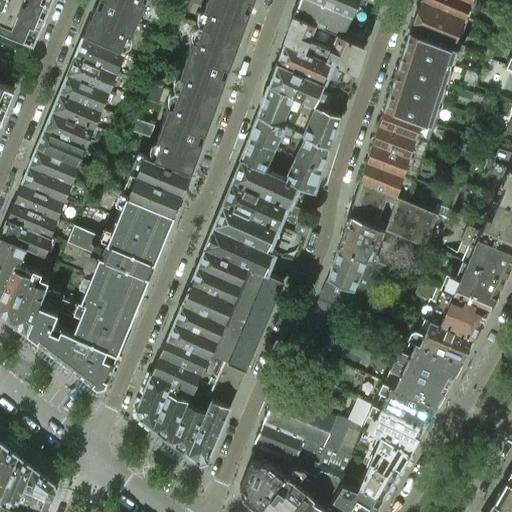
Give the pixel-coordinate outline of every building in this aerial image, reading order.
[(0,0),(0,27),(32,41),(49,0),(0,0)] [(123,50),(143,0),(96,0),(82,34),(123,50)] [(239,38),(252,0),(205,0),(197,23),(239,38)] [(371,19),(353,11),(350,10),(326,0),(297,0),(294,10),(344,32),(363,41),(371,19)] [(354,0),(326,0),(350,10),(354,0)] [(455,36),(464,13),(433,0),(419,0),(410,24),(452,42),(457,44),(463,46),(466,40),(455,36)] [(475,0),(433,0),(464,13),(469,16),(475,0)] [(363,41),(344,32),(294,10),(284,37),(335,57),(356,66),(363,41)] [(215,103),(239,38),(197,23),(174,88),(215,103)] [(457,44),(452,42),(410,24),(409,28),(403,44),(451,62),(457,44)] [(124,51),(123,50),(82,34),(75,50),(117,68),(124,51)] [(356,66),(335,57),(284,37),(277,56),(326,78),(349,88),(356,66)] [(445,82),(451,62),(403,44),(397,63),(445,82)] [(109,86),(117,68),(75,50),(67,69),(109,86)] [(349,88),(326,78),(277,56),(270,77),(343,109),(349,88)] [(445,82),(397,63),(391,83),(438,100),(445,82)] [(109,86),(67,69),(60,87),(102,103),(109,86)] [(270,77),(259,107),(330,139),(339,112),(342,113),(343,109),(270,77)] [(0,118),(13,87),(0,81),(0,118)] [(432,119),(438,100),(391,83),(384,102),(432,119)] [(93,124),(102,103),(60,87),(52,107),(93,124)] [(215,103),(174,88),(150,154),(190,172),(215,103)] [(425,139),(432,119),(384,102),(378,121),(425,139)] [(52,107),(43,127),(85,145),(93,124),(52,107)] [(330,139),(259,107),(251,130),(287,147),(322,163),(330,139)] [(154,124),(131,117),(127,128),(150,136),(154,124)] [(425,139),(378,121),(372,139),(412,155),(419,157),(425,139)] [(43,127),(35,146),(77,163),(85,145),(43,127)] [(277,171),(287,147),(251,130),(249,133),(241,155),(277,171)] [(372,139),(365,159),(412,177),(419,157),(412,155),(372,139)] [(35,146),(29,162),(71,179),(78,163),(77,163),(35,146)] [(313,188),(322,163),(287,147),(277,171),(292,178),(313,188)] [(511,168),(511,154),(498,149),(492,161),(509,168),(511,168)] [(190,172),(150,154),(142,151),(133,172),(182,193),(190,172)] [(292,178),(277,171),(241,155),(231,177),(281,199),(284,200),(292,178)] [(365,159),(360,175),(406,196),(412,177),(365,159)] [(511,204),(511,168),(509,168),(492,161),(489,170),(502,176),(501,180),(504,181),(497,198),(511,204)] [(29,162),(21,180),(63,198),(71,179),(29,162)] [(182,193),(133,172),(128,170),(120,190),(124,192),(174,212),(182,193)] [(428,205),(406,196),(360,175),(349,209),(398,230),(433,245),(460,182),(440,173),(428,205)] [(231,177),(222,200),(273,221),(281,199),(231,177)] [(21,180),(14,198),(56,216),(63,198),(21,180)] [(154,260),(167,228),(174,212),(124,192),(121,201),(117,199),(114,206),(118,207),(114,217),(110,215),(107,222),(111,224),(107,233),(104,231),(101,238),(105,239),(154,260)] [(14,198),(6,216),(49,234),(56,216),(14,198)] [(511,241),(511,204),(497,198),(490,215),(488,215),(483,213),(481,217),(468,211),(464,220),(511,241)] [(222,200),(213,221),(264,244),(273,221),(222,200)] [(349,209),(338,241),(364,252),(385,261),(398,230),(349,209)] [(50,234),(49,234),(6,216),(0,230),(0,233),(24,243),(38,249),(43,251),(50,234)] [(446,220),(443,230),(451,233),(454,223),(446,220)] [(504,276),(511,260),(511,241),(464,220),(458,236),(472,242),(465,259),(504,276)] [(268,246),(264,244),(213,221),(203,244),(243,261),(261,269),(270,247),(268,246)] [(0,285),(12,257),(17,259),(24,243),(0,233),(0,285)] [(139,297),(148,274),(154,260),(105,239),(101,247),(97,245),(91,261),(94,262),(89,275),(139,297)] [(338,241),(327,275),(346,283),(351,285),(364,252),(338,241)] [(0,308),(10,316),(29,272),(31,266),(38,249),(24,243),(17,259),(12,257),(0,285),(0,308)] [(237,278),(243,261),(203,244),(196,262),(237,278)] [(488,305),(504,276),(465,259),(457,276),(446,272),(441,285),(449,288),(488,305)] [(230,296),(237,278),(196,262),(189,279),(230,296)] [(29,272),(10,316),(25,327),(42,288),(44,283),(35,279),(39,268),(31,266),(29,272)] [(246,366),(283,279),(284,279),(265,271),(261,269),(226,358),(246,366)] [(139,297),(89,275),(85,274),(82,281),(85,283),(79,296),(80,297),(130,318),(139,297)] [(327,275),(317,299),(337,307),(346,283),(327,275)] [(223,313),(230,296),(189,279),(182,297),(223,313)] [(117,349),(90,337),(72,330),(51,321),(61,296),(42,288),(25,327),(96,382),(104,380),(117,349)] [(488,305),(449,288),(444,301),(436,298),(428,317),(472,336),(488,305)] [(130,318),(80,297),(77,303),(81,305),(78,314),(123,333),(130,318)] [(216,331),(223,313),(182,297),(174,315),(216,331)] [(317,299),(308,321),(333,332),(335,332),(344,310),(337,307),(317,299)] [(123,333),(78,314),(74,313),(71,319),(75,320),(72,330),(90,337),(117,349),(123,333)] [(472,336),(428,317),(420,313),(413,327),(410,326),(406,335),(413,338),(459,358),(472,336)] [(208,350),(216,331),(174,315),(167,332),(208,350)] [(324,354),(333,332),(308,321),(299,343),(324,354)] [(167,332),(159,351),(201,369),(208,350),(167,332)] [(459,358),(413,338),(406,335),(400,347),(398,346),(393,355),(447,379),(459,358)] [(315,376),(324,354),(299,343),(290,366),(315,376)] [(151,370),(171,378),(191,386),(193,387),(201,369),(159,351),(151,370)] [(447,379),(393,355),(389,365),(393,367),(387,380),(434,401),(447,379)] [(246,366),(226,358),(220,371),(241,379),(246,366)] [(305,399),(315,376),(290,366),(280,389),(305,399)] [(136,407),(138,414),(153,425),(171,378),(151,370),(136,407)] [(241,379),(220,371),(216,382),(236,391),(241,379)] [(434,401),(387,380),(381,377),(371,401),(422,423),(434,401)] [(171,378),(153,425),(171,439),(185,400),(191,386),(171,378)] [(236,391),(216,382),(210,395),(231,403),(236,391)] [(334,449),(347,417),(305,399),(280,389),(276,387),(264,417),(303,434),(313,439),(334,449)] [(210,395),(205,408),(188,452),(199,461),(207,458),(231,403),(210,395)] [(185,400),(171,439),(188,452),(205,408),(185,400)] [(422,423),(371,401),(361,423),(364,424),(378,429),(408,447),(422,423)] [(298,444),(303,434),(264,417),(254,440),(258,441),(293,456),(298,444)] [(381,493),(408,447),(378,429),(364,424),(364,426),(377,432),(375,436),(358,480),(381,493)] [(350,454),(360,429),(348,425),(337,450),(352,456),(352,455),(350,454)] [(0,480),(13,448),(0,437),(0,480)] [(258,505),(290,462),(255,447),(239,484),(241,492),(258,505)] [(53,479),(13,448),(0,480),(0,498),(14,504),(22,485),(51,498),(55,487),(53,479)] [(345,473),(352,456),(337,450),(337,452),(326,448),(321,463),(345,473)] [(266,511),(283,511),(315,470),(306,466),(290,462),(258,505),(266,511)] [(315,470),(283,511),(317,511),(322,506),(332,493),(342,479),(341,478),(343,475),(319,465),(315,470)] [(511,480),(506,478),(493,500),(511,508),(511,480)] [(342,479),(332,493),(346,504),(340,511),(369,511),(381,493),(358,480),(357,484),(342,479)] [(44,511),(51,498),(22,485),(14,504),(33,511),(44,511)] [(0,511),(33,511),(14,504),(0,498),(0,511)] [(511,511),(511,508),(493,500),(486,511),(511,511)]
